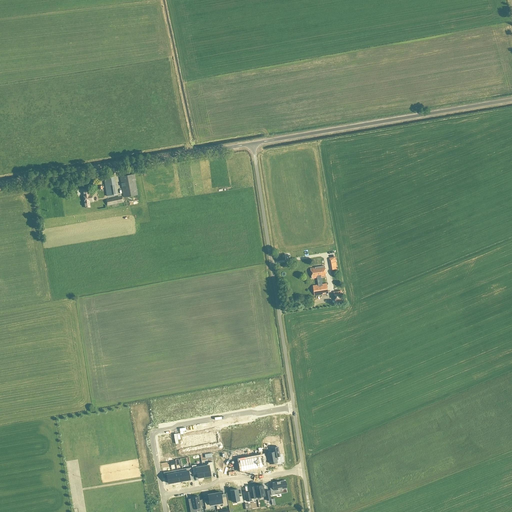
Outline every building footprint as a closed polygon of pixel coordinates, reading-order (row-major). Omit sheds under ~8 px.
[(134,174),(120,177),(123,198),(137,195),(134,174)] [(114,177),(104,178),(107,196),(117,195),(114,177)] [(88,188),(82,189),(85,208),(89,207),(89,202),(93,202),(92,194),(89,195),(88,188)] [(106,200),(107,206),(123,202),(122,196),(106,200)] [(337,269),(335,257),(329,258),(329,259),(331,270),(337,269)] [(312,279),(317,278),(317,277),(326,276),(324,267),(311,269),(312,279)] [(328,294),(327,284),(313,286),(314,296),(328,294)] [(341,291),(334,292),(334,293),(336,302),(343,301),(341,291)] [(205,401),(199,402),(201,414),(208,413),(207,406),(211,406),(209,399),(205,400),(205,401)] [(193,401),(188,402),(189,410),(193,409),(194,415),(201,414),(199,402),(194,403),(193,401)] [(161,409),(154,411),(156,422),(164,421),(163,417),(169,416),(168,409),(162,410),(161,409)] [(215,432),(208,433),(210,442),(209,442),(210,443),(216,442),(215,432)] [(170,437),(169,438),(171,451),(177,450),(182,450),(180,441),(179,441),(177,441),(176,441),(175,436),(174,437),(174,436),(170,436),(170,437)] [(189,436),(182,437),(184,447),(189,446),(191,446),(189,436)] [(163,443),(160,443),(161,452),(171,451),(169,438),(162,439),(163,443)] [(268,454),(267,454),(268,460),(269,459),(270,464),(277,462),(275,455),(279,455),(278,447),(271,448),(272,452),(268,453),(268,454)] [(258,457),(259,467),(264,466),(263,461),(266,460),(265,456),(258,457)] [(208,464),(202,465),(204,477),(211,476),(210,472),(214,471),(212,462),(208,463),(208,464)] [(196,465),(192,466),(193,475),(197,474),(198,478),(199,478),(199,479),(204,478),(203,477),(204,477),(202,465),(196,466),(196,465)] [(191,468),(182,469),(185,480),(190,479),(189,474),(192,473),(191,468)] [(172,471),(163,473),(164,478),(167,478),(168,483),(174,482),(172,471)] [(275,495),(275,494),(282,492),(281,489),(286,488),(285,481),(273,483),(274,487),(270,488),(271,495),(275,495)] [(265,496),(263,485),(255,486),(257,499),(258,499),(257,497),(265,496)] [(255,486),(248,487),(249,491),(245,492),(247,501),(257,499),(255,486)] [(237,489),(231,490),(233,502),(236,501),(237,504),(243,502),(242,496),(239,497),(237,489)] [(214,493),(216,505),(222,504),(223,506),(228,505),(226,497),(222,498),(221,492),(214,493)] [(216,505),(214,493),(213,493),(209,493),(209,494),(208,494),(209,500),(204,501),(206,509),(211,508),(210,506),(216,505)] [(191,497),(192,503),(189,503),(190,511),(196,511),(196,508),(200,508),(200,507),(203,506),(202,499),(201,499),(202,500),(199,500),(198,496),(191,497)]
